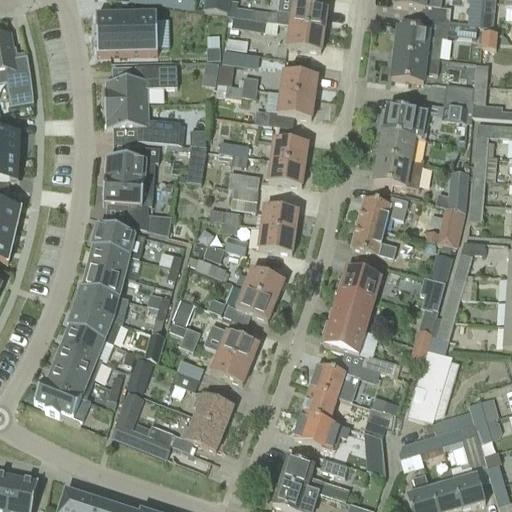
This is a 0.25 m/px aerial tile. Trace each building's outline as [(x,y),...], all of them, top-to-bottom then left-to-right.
[(205,0),(204,14),(204,16),(227,19),(227,17),(229,0),(205,0)] [(421,14),(420,26),(448,29),(450,13),(439,12),(440,0),(393,0),(392,11),(421,14)] [(479,34),(492,35),(495,7),(482,6),(479,34)] [(289,31),(323,36),(327,14),(293,9),(291,19),(278,17),(276,29),(289,31)] [(253,16),(252,25),(252,26),(265,28),(266,17),(253,16)] [(156,18),(95,20),(96,61),(157,60),(156,18)] [(264,37),(265,28),(252,26),(252,25),(233,23),(231,33),(264,37)] [(420,26),(419,37),(397,34),(393,60),(438,65),(441,43),(446,44),(448,29),(420,26)] [(320,58),(323,36),(289,31),(286,53),(320,58)] [(9,39),(0,40),(0,89),(6,88),(10,112),(33,108),(30,84),(28,71),(27,61),(13,63),(9,39)] [(495,54),(496,40),(482,39),(481,54),(495,54)] [(218,53),(204,52),(203,88),(231,89),(232,69),(217,68),(218,53)] [(436,80),(438,65),(393,60),(390,85),(423,89),(424,78),(436,80)] [(475,70),(473,90),(485,91),(487,71),(475,70)] [(104,96),(104,111),(146,109),(146,94),(177,93),(176,71),(136,72),(136,86),(105,86),(105,88),(106,88),(106,96),(104,96)] [(283,77),(280,99),(314,104),(317,82),(283,77)] [(243,83),(242,93),(256,96),(258,84),(243,83)] [(473,95),(446,90),(445,102),(472,106),(473,95)] [(472,106),(471,117),(470,123),(511,125),(511,117),(501,117),(501,112),(484,111),(485,91),(473,90),(473,95),(472,106)] [(241,102),(255,105),(256,96),(242,93),(241,102)] [(294,123),(311,126),(314,104),(280,99),(277,121),(271,120),(269,131),(292,134),(294,123)] [(472,106),(445,102),(443,113),(471,117),(472,106)] [(146,109),(104,111),(105,125),(107,125),(107,133),(107,135),(137,134),(138,145),(138,147),(178,151),(178,145),(180,129),(147,126),(146,109)] [(386,113),(382,138),(414,144),(424,146),(428,120),(386,113)] [(467,117),(443,113),(441,124),(466,128),(467,117)] [(0,125),(0,163),(19,164),(19,148),(15,148),(16,138),(11,138),(10,124),(0,125)] [(492,148),(487,147),(487,142),(496,143),(497,131),(477,130),(474,162),(486,163),(489,163),(489,162),(491,162),(492,148)] [(205,152),(205,134),(191,134),(191,151),(205,152)] [(382,138),(378,163),(410,168),(410,167),(414,144),(382,138)] [(273,145),(270,166),(304,171),(307,149),(273,145)] [(232,160),(232,161),(246,163),(248,152),(220,148),(218,158),(232,160)] [(107,165),(105,185),(153,188),(155,169),(157,169),(159,155),(133,153),(132,166),(106,164),(106,165),(107,165)] [(245,172),(246,163),(232,161),(231,170),(245,172)] [(484,186),(486,163),(474,162),(472,186),(484,186)] [(0,163),(0,200),(6,202),(9,188),(14,188),(14,178),(18,179),(19,164),(0,163)] [(405,193),(417,194),(422,170),(410,167),(410,168),(378,163),(373,187),(405,193)] [(301,192),(304,171),(270,166),(267,188),(301,192)] [(229,177),(227,214),(256,215),(257,178),(229,177)] [(188,178),(186,188),(201,190),(203,180),(188,178)] [(449,178),(446,214),(465,218),(468,180),(449,178)] [(104,185),(102,210),(128,212),(127,232),(146,237),(148,213),(151,213),(153,188),(105,185),(104,185)] [(472,186),(470,209),(482,210),(484,186),(472,186)] [(364,204),(358,229),(384,236),(388,222),(402,226),(407,208),(391,204),(389,211),(364,204)] [(0,208),(0,227),(15,231),(19,213),(0,208)] [(482,210),(470,209),(468,229),(480,230),(482,210)] [(264,212),(261,234),(294,238),(297,216),(264,212)] [(210,215),(208,225),(222,227),(237,229),(238,219),(210,215)] [(0,227),(0,246),(11,249),(15,231),(0,227)] [(235,239),(237,229),(222,227),(221,237),(235,239)] [(381,249),(384,236),(358,229),(351,254),(393,265),(396,253),(381,249)] [(144,243),(97,231),(91,254),(138,266),(144,243)] [(291,260),(294,238),(261,234),(258,255),(291,260)] [(427,237),(424,246),(445,252),(448,242),(427,237)] [(227,242),(224,255),(243,260),(246,248),(227,242)] [(0,246),(0,266),(7,268),(11,249),(0,246)] [(454,277),(466,280),(472,260),(484,261),(484,249),(463,247),(454,277)] [(129,264),(93,254),(88,274),(124,283),(129,264)] [(428,285),(444,289),(445,290),(453,263),(436,258),(428,285)] [(182,264),(174,262),(170,274),(178,276),(182,264)] [(208,280),(220,285),(224,276),(190,262),(188,269),(195,272),(194,274),(208,280)] [(339,298),(338,299),(359,305),(372,309),(380,283),(345,273),(341,285),(337,284),(334,297),(339,298)] [(88,274),(82,294),(118,304),(124,283),(88,274)] [(178,276),(170,274),(167,285),(175,288),(178,276)] [(252,274),(244,294),(275,307),(283,286),(252,274)] [(454,277),(448,300),(459,303),(466,280),(454,277)] [(420,315),(424,316),(436,319),(444,289),(428,285),(423,284),(419,300),(423,301),(420,315)] [(80,294),(74,312),(113,326),(118,304),(82,294),(80,294)] [(267,327),(275,307),(244,294),(235,315),(267,327)] [(338,299),(331,324),(352,330),(351,333),(364,336),(372,309),(359,305),(338,299)] [(448,300),(442,321),(441,323),(453,327),(459,303),(448,300)] [(171,326),(184,333),(195,310),(182,303),(171,326)] [(170,306),(162,304),(158,315),(166,317),(170,306)] [(211,304),(207,316),(221,321),(225,310),(211,304)] [(113,326),(74,312),(67,333),(69,334),(104,348),(113,352),(122,329),(113,326)] [(166,317),(158,315),(155,327),(163,329),(166,317)] [(437,319),(436,319),(424,316),(413,352),(426,355),(430,342),(437,319)] [(441,323),(442,321),(437,319),(430,342),(447,347),(447,346),(453,327),(441,323)] [(356,363),(364,336),(351,333),(352,330),(331,324),(330,327),(326,326),(322,338),(326,340),(323,350),(331,353),(331,355),(356,363)] [(511,355),(511,331),(504,330),(502,355),(511,355)] [(205,352),(218,357),(249,369),(257,349),(226,336),(213,331),(205,352)] [(104,348),(69,334),(62,351),(97,366),(104,348)] [(199,339),(186,334),(183,343),(195,348),(199,339)] [(164,342),(150,338),(142,362),(157,366),(164,342)] [(191,358),(195,348),(183,343),(179,353),(191,358)] [(62,351),(54,370),(94,387),(102,368),(97,366),(62,351)] [(422,371),(426,355),(413,352),(408,367),(422,371)] [(450,362),(427,355),(407,422),(424,427),(431,429),(431,428),(432,425),(441,422),(456,368),(449,366),(450,362)] [(241,390),(249,369),(218,357),(210,377),(241,390)] [(134,360),(126,358),(123,370),(131,372),(134,360)] [(359,371),(359,373),(378,379),(384,380),(391,383),(395,369),(388,367),(363,359),(362,362),(359,371)] [(135,362),(125,391),(141,397),(151,367),(135,362)] [(94,387),(54,370),(47,389),(46,390),(81,404),(81,405),(85,407),(94,387)] [(317,370),(309,394),(336,403),(344,378),(317,370)] [(198,386),(175,376),(171,388),(193,397),(198,386)] [(122,385),(114,383),(111,395),(119,397),(122,385)] [(47,389),(42,387),(33,408),(46,414),(44,417),(59,424),(60,420),(73,425),(81,404),(46,390),(47,389)] [(309,394),(301,418),(329,427),(336,403),(309,394)] [(119,397),(111,395),(108,406),(116,408),(119,397)] [(197,412),(193,422),(223,434),(232,412),(197,398),(193,410),(197,412)] [(373,403),(370,414),(382,418),(385,407),(373,403)] [(466,411),(468,417),(472,429),(485,426),(479,408),(466,411)] [(370,414),(362,438),(374,442),(382,444),(385,432),(390,433),(392,422),(382,419),(382,418),(370,414)] [(468,417),(435,427),(443,452),(460,447),(467,469),(460,471),(449,474),(449,476),(452,486),(459,511),(473,511),(485,509),(479,489),(490,486),(486,473),(479,449),(472,429),(468,417)] [(321,451),(329,427),(301,418),(294,443),(321,451)] [(214,456),(223,434),(193,422),(188,433),(184,431),(180,442),(214,456)] [(490,446),(485,426),(472,429),(479,449),(490,446)] [(424,445),(416,447),(420,459),(443,452),(435,427),(431,428),(431,429),(424,427),(427,437),(422,438),(424,445)] [(111,443),(166,464),(171,451),(169,451),(146,442),(116,430),(111,443)] [(146,442),(169,451),(174,440),(151,430),(146,442)] [(420,459),(416,447),(401,451),(398,460),(399,465),(420,459)] [(382,460),(364,455),(366,476),(384,482),(382,460)] [(287,462),(279,487),(317,499),(330,503),(333,493),(322,490),(323,487),(309,483),(313,470),(287,462)] [(343,483),(347,471),(323,463),(319,475),(343,483)] [(490,486),(491,492),(503,488),(498,470),(486,473),(490,486)] [(434,511),(459,511),(452,486),(449,476),(442,478),(439,483),(441,490),(429,493),(434,511)] [(0,511),(8,511),(14,482),(0,479),(0,511)] [(434,511),(429,493),(427,493),(424,481),(412,484),(415,497),(406,500),(409,511),(434,511)] [(14,482),(8,511),(32,511),(38,486),(37,486),(37,487),(14,482)] [(312,511),(317,499),(279,487),(272,510),(277,511),(312,511)] [(509,509),(503,488),(491,492),(498,511),(509,509)] [(68,495),(64,494),(59,511),(118,511),(85,501),(86,497),(69,492),(68,495)]
